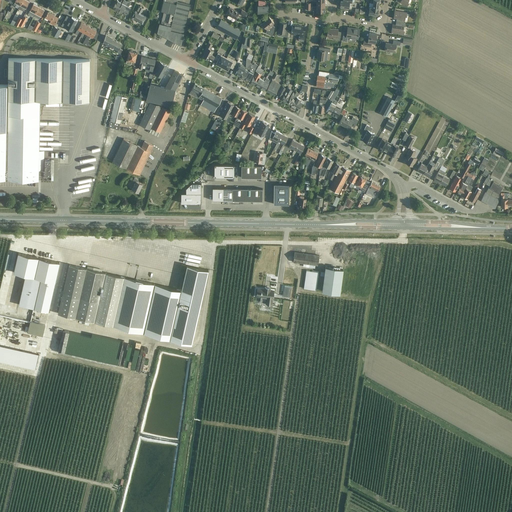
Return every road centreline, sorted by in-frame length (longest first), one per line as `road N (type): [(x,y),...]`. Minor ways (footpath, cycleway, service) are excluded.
road 1 (primary): [(403,225),(0,219)]
road 2 (tertiary): [(305,124),(185,60)]
